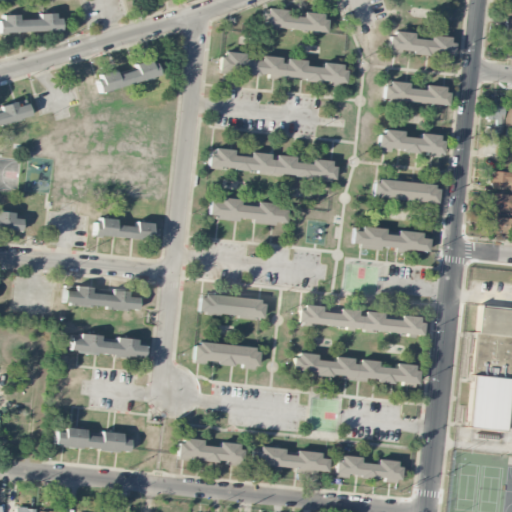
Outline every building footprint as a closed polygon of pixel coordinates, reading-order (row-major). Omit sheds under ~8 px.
[(259,27),(322,31),(323,13),(300,12),(300,16),(284,15),(284,9),(261,8),(259,27)] [(0,32),(57,31),(56,13),(37,13),(37,19),(17,19),(17,14),(0,14),(0,32)] [(502,42),(511,43),(511,20),(504,20),(502,42)] [(451,37),(427,35),(427,39),(411,38),(412,32),(388,31),(387,51),(450,55),(451,37)] [(341,82),(343,64),(320,62),(319,67),(303,65),(303,59),(280,58),(280,57),(258,55),(258,60),(241,59),(242,54),(217,52),(215,73),(341,82)] [(133,69),(115,74),(114,72),(93,77),(97,92),(155,77),(151,59),(132,64),(133,69)] [(423,85),(422,89),(406,88),(406,83),(381,82),(380,100),(444,104),(445,86),(423,85)] [(25,104),(15,106),(15,105),(0,108),(0,125),(29,119),(25,104)] [(501,134),(502,104),(485,104),(484,119),(493,120),(493,133),(501,134)] [(401,131),(378,129),(376,150),(439,154),(440,135),(417,133),(417,138),(401,137),(401,131)] [(331,178),(332,160),(309,159),(309,163),(292,162),(293,156),(270,155),(270,153),(248,152),(247,157),(231,156),(231,149),(208,148),(207,169),(331,178)] [(511,178),(511,179),(511,172),(488,171),(488,187),(511,188),(511,178)] [(435,202),(436,184),(371,181),(370,199),(435,202)] [(486,209),(510,210),(510,194),(487,193),(486,209)] [(206,217),(283,224),(284,209),(274,209),(274,203),(254,202),(254,206),(238,205),(238,199),(218,198),(218,202),(207,201),(206,217)] [(0,230),(18,232),(19,219),(11,218),(12,213),(0,211),(0,230)] [(481,232),(511,232),(511,217),(482,217),(481,232)] [(92,237),(152,240),(152,223),(133,221),(133,226),(113,225),(113,219),(93,218),(92,237)] [(383,228),(358,226),(357,231),(349,230),(348,243),(357,244),(357,247),(425,253),(426,239),(418,238),(419,232),(395,230),(394,235),(382,235),(383,228)] [(135,310),(135,297),(125,296),(125,291),(109,290),(109,294),(89,293),(90,287),(73,286),(72,291),(61,290),(60,304),(135,310)] [(196,294),(194,313),(260,319),(262,300),(196,294)] [(296,323),(418,335),(420,317),(398,315),(397,320),(380,318),(381,313),(358,311),(358,310),(337,308),(336,313),(319,311),(319,306),(297,304),(296,323)] [(511,308),(475,306),(465,428),(503,431),(510,345),(511,345),(511,308)] [(141,359),(142,345),(134,344),(135,339),(114,337),(113,342),(98,340),(99,335),(77,333),(77,338),(69,337),(67,351),(141,359)] [(191,342),(189,361),(255,367),(256,348),(191,342)] [(290,371),(339,376),(339,378),(413,386),(415,365),(393,363),(393,368),(375,366),(375,361),(357,359),(357,360),(331,357),(331,361),(314,359),(314,354),(292,352),(290,371)] [(52,446),(126,451),(127,439),(119,439),(119,433),(97,432),(97,436),(83,435),(83,429),(61,427),(61,432),(53,431),(52,446)] [(175,457),(235,462),(237,443),(217,442),(216,447),(199,445),(200,440),(177,437),(175,457)] [(247,466),(324,471),(325,459),(317,458),(317,452),(292,450),(292,455),(281,454),(281,448),(257,446),(256,451),(248,450),(247,466)] [(357,457),(335,455),(333,475),(383,479),(382,481),(395,482),(397,461),(374,459),(374,464),(357,462),(357,457)]
